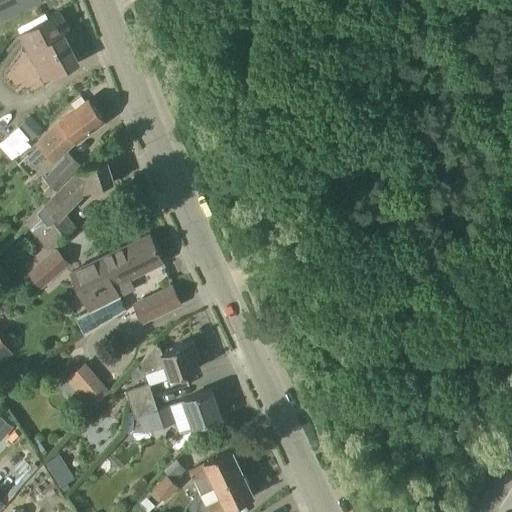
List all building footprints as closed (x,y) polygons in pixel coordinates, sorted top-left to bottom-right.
[(0,0),(0,18),(21,9),(22,11),(43,2),(42,0),(0,0)] [(78,61),(64,34),(69,31),(58,12),(23,30),(31,45),(22,50),(6,71),(5,80),(14,90),(18,86),(24,92),(27,89),(32,94),(45,86),(42,81),(47,77),(78,61)] [(81,96),(71,104),(76,109),(85,101),(81,96)] [(104,119),(89,99),(60,122),(39,142),(48,153),(56,160),(76,140),(104,119)] [(43,128),(30,114),(19,125),(31,138),(43,128)] [(80,164),(70,153),(45,176),(50,182),(55,187),(80,164)] [(113,181),(113,182),(114,181),(107,159),(106,159),(107,160),(76,169),(44,201),(46,204),(37,214),(27,222),(36,233),(48,249),(71,229),(59,215),(82,191),(113,181)] [(55,187),(50,182),(42,190),(46,195),(55,187)] [(163,260),(150,234),(101,258),(114,283),(131,275),(163,260)] [(69,262),(58,250),(29,273),(40,286),(69,262)] [(114,283),(101,258),(72,272),(90,309),(76,315),(85,335),(127,309),(114,283)] [(173,285),(135,303),(143,321),(181,303),(173,285)] [(0,357),(9,351),(0,338),(0,357)] [(195,356),(199,354),(194,338),(175,345),(162,349),(160,345),(159,346),(157,343),(140,360),(141,362),(145,372),(165,365),(169,378),(180,374),(199,367),(195,356)] [(85,364),(66,380),(70,384),(65,388),(73,398),(83,410),(107,390),(85,364)] [(136,380),(144,372),(139,366),(130,373),(136,380)] [(130,402),(153,395),(149,382),(127,390),(130,402)] [(211,389),(185,398),(194,425),(221,416),(211,389)] [(153,395),(130,402),(135,416),(144,413),(158,409),(153,395)] [(158,409),(144,413),(150,430),(176,422),(170,405),(158,409)] [(0,415),(0,439),(1,440),(13,426),(0,415)] [(243,473),(232,448),(189,468),(201,493),(243,473)] [(47,464),(56,479),(72,469),(63,454),(47,464)] [(96,467),(106,476),(111,470),(111,463),(105,458),(96,467)] [(219,511),(254,496),(243,473),(201,493),(206,505),(209,511),(219,511)] [(179,485),(168,474),(153,487),(165,499),(179,485)]
